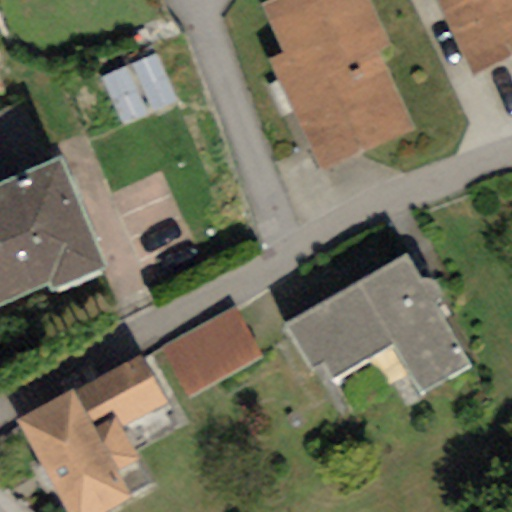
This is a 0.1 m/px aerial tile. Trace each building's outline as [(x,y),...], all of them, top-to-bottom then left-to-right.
[(366,0),(286,0),(261,11),(283,60),(269,66),(321,181),(417,138),(382,60),(391,55),(366,0)] [(511,0),(432,0),(472,87),(511,68),(511,0)] [(109,87),(125,133),(179,115),(164,69),(109,87)] [(59,173),(0,197),(0,315),(50,295),(53,304),(105,282),(59,173)] [(411,264),(286,333),(311,378),(323,371),(332,387),(394,353),(421,400),(470,373),(435,313),(438,309),(440,303),(439,296),(435,291),(431,288),(426,287),(423,287),(411,264)] [(236,313),(163,352),(188,400),(262,360),(236,313)] [(141,364),(17,431),(61,511),(126,511),(131,510),(115,481),(139,469),(121,435),(166,410),(141,364)]
